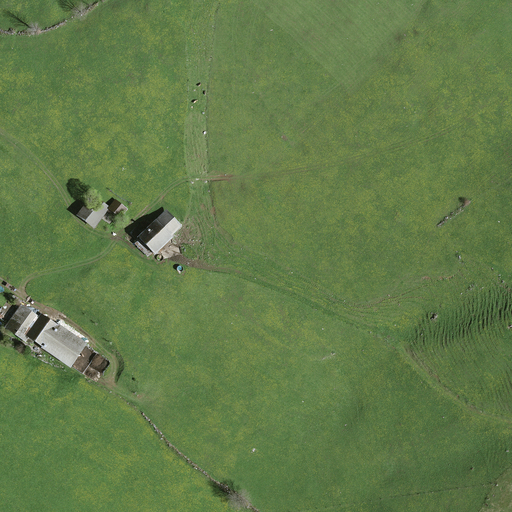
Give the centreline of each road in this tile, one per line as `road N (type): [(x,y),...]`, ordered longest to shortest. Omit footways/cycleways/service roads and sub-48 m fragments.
road 1 (track): [(511,424),(465,408),(375,331),(216,266),(156,266),(86,228),(0,128)]
road 2 (track): [(220,176),(173,183),(102,256),(34,274),(21,294)]
road 3 (track): [(155,413),(109,384),(116,362),(109,353),(0,279)]
